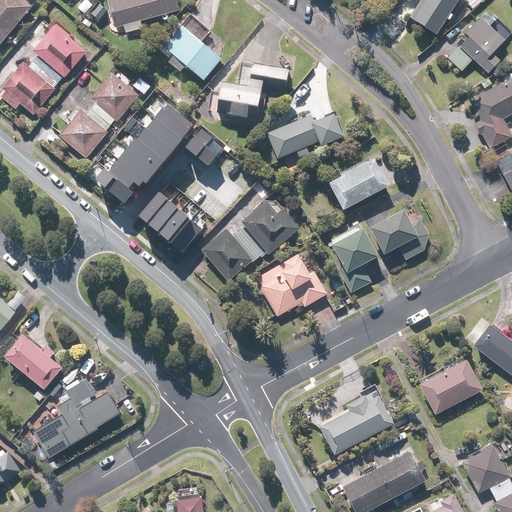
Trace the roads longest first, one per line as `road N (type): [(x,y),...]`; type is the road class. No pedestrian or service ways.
road 1 (residential): [(492,265),(248,391)]
road 2 (tertiary): [(98,228),(192,305),(248,391)]
road 3 (tertiary): [(196,419),(49,282)]
road 4 (residential): [(426,136),(395,68),(314,0)]
road 5 (residential): [(196,419),(46,511)]
road 6 (residential): [(270,0),(394,106)]
road 7 (residential): [(426,136),(492,265)]
road 8 (tertiary): [(248,391),(306,511)]
road 9 (tertiary): [(0,141),(98,228)]
